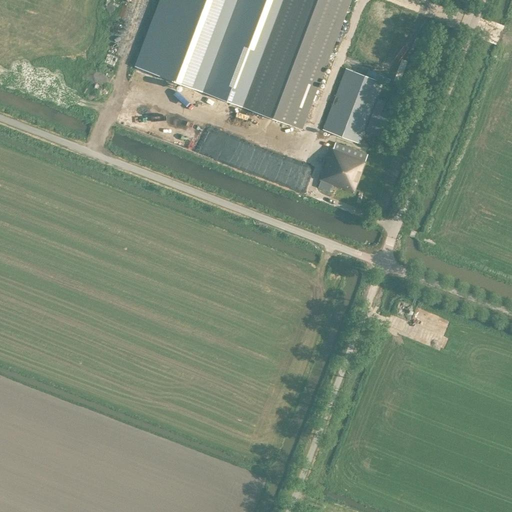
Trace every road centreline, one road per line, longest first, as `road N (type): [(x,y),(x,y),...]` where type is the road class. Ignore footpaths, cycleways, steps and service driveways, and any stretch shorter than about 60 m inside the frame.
road 1 (unclassified): [(381,263),(0,117)]
road 2 (unclassified): [(381,263),(484,0)]
road 3 (unclassified): [(288,511),(381,263)]
road 4 (unclassified): [(511,312),(381,263)]
